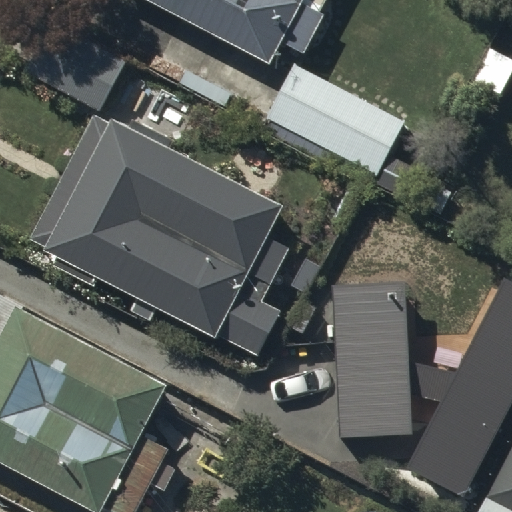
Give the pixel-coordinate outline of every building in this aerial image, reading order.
[(300,51),(327,0),(160,0),(269,58),(279,40),(300,51)] [(99,106),(119,68),(48,31),(28,69),(99,106)] [(404,124),(296,67),(268,121),(376,178),(404,124)] [(280,211),(99,118),(35,241),(259,356),(281,315),(261,305),(289,252),(265,240),(280,211)] [(511,400),(511,279),(460,378),(411,365),(407,286),(336,289),(339,344),(343,440),(414,437),(412,393),(448,401),(414,469),(463,495),(511,400)] [(162,392),(0,309),(0,458),(106,511),(140,511),(170,453),(139,437),(162,392)] [(511,511),(511,458),(483,511),(511,511)]
